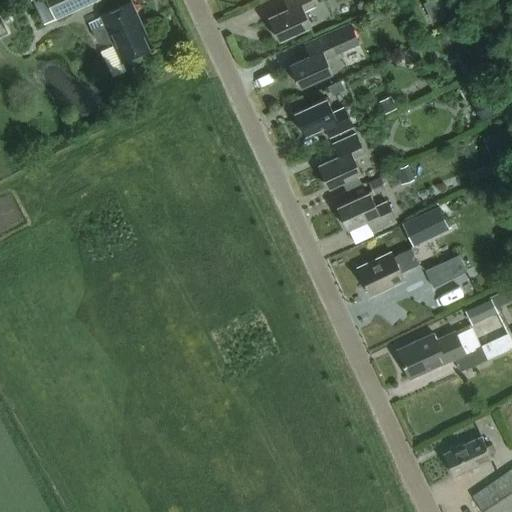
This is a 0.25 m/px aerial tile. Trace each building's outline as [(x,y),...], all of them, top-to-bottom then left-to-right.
[(46,0),(55,18),(93,0),(46,0)] [(305,10),(316,5),(313,0),(284,0),(288,8),(269,16),(279,39),(311,24),(305,10)] [(148,49),(142,35),(145,33),(131,2),(101,16),(104,24),(93,29),(97,38),(102,42),(108,42),(112,41),(122,61),(148,49)] [(352,22),(328,32),(304,43),(310,55),(290,64),(300,86),(333,71),(326,57),(337,52),(360,42),(352,22)] [(469,73),(490,63),(482,46),(461,56),(469,73)] [(511,97),(506,84),(479,97),(482,104),(486,103),(493,118),(511,109),(511,97)] [(330,137),(351,127),(353,126),(345,106),(334,112),(327,97),(295,112),(305,135),(324,126),(330,137)] [(396,108),(392,99),(382,104),(386,113),(396,108)] [(328,187),(343,180),(347,188),(362,181),(358,173),(361,172),(354,158),(366,153),(357,133),(333,144),(338,156),(318,164),(328,187)] [(375,192),(387,186),(382,176),(371,182),(375,192)] [(370,191),(351,200),(337,206),(347,229),(367,220),(372,231),(396,220),(387,200),(376,206),(370,191)] [(439,206),(403,223),(413,245),(449,227),(439,206)] [(401,271),(419,263),(412,248),(394,256),(392,252),(357,268),(370,294),(405,278),(401,271)] [(466,269),(459,254),(426,269),(434,285),(466,269)] [(472,324),(498,311),(491,298),(465,311),(472,324)] [(460,370),(488,358),(482,345),(466,352),(456,330),(437,339),(434,333),(396,350),(409,378),(455,358),(460,370)] [(453,475),(491,458),(481,436),(443,453),(453,475)] [(484,511),(509,511),(511,510),(511,469),(473,496),(484,511)]
